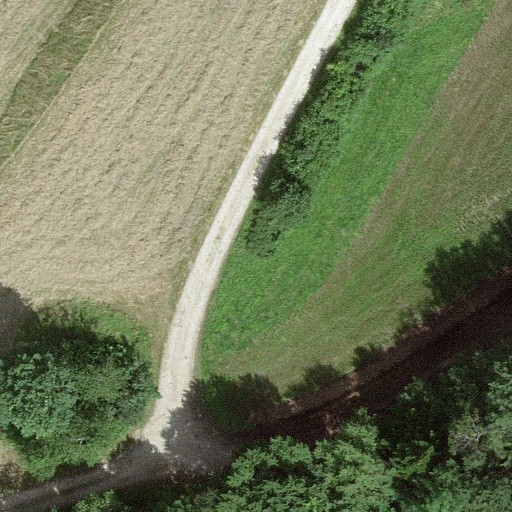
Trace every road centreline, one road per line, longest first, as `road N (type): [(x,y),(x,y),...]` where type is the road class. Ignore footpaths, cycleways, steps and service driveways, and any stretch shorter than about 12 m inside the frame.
road 1 (track): [(342,0),(181,337),(172,464)]
road 2 (track): [(172,464),(416,399),(511,309)]
road 3 (track): [(172,464),(30,511)]
